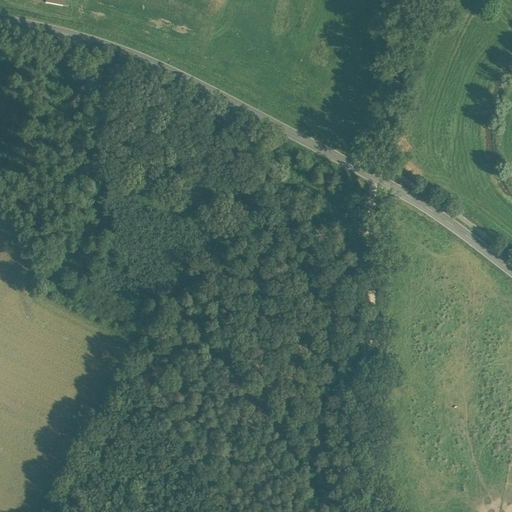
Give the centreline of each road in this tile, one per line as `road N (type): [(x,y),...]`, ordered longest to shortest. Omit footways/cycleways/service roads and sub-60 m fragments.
road 1 (secondary): [(511,271),(402,192),(192,82),(103,44),(0,19)]
road 2 (track): [(377,178),(369,429),(392,511)]
road 3 (track): [(423,0),(368,173)]
